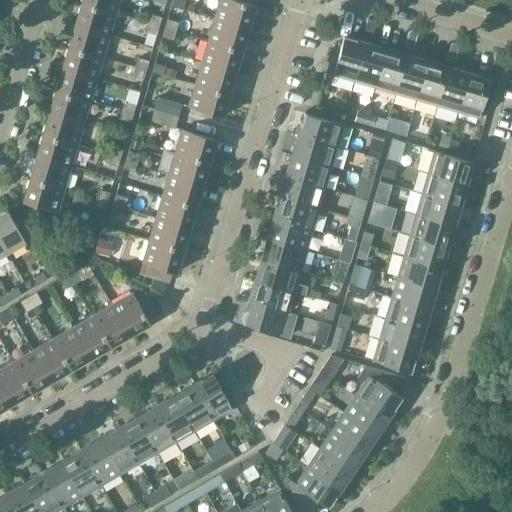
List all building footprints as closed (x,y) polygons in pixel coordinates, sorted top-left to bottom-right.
[(120,0),(82,0),(81,4),(116,14),(120,0)] [(174,0),(172,6),(183,10),(186,0),(174,0)] [(220,0),(214,19),(249,29),(256,7),(233,0),(220,0)] [(75,25),(110,36),(116,14),(81,4),(75,25)] [(148,23),(159,26),(162,18),(151,14),(148,23)] [(368,18),(366,27),(374,29),(377,21),(368,18)] [(243,50),(249,29),(214,19),(208,41),(243,50)] [(166,28),(177,32),(179,23),(168,20),(166,28)] [(159,26),(148,23),(146,32),(157,35),(159,26)] [(69,48),(103,58),(110,36),(75,25),(69,48)] [(363,36),(371,38),(374,29),(366,27),(363,36)] [(177,32),(166,28),(163,37),(174,40),(177,32)] [(410,30),(407,39),(415,42),(418,33),(410,30)] [(332,75),(354,82),(365,43),(343,36),(339,51),(332,75)] [(407,39),(404,48),(413,50),(415,42),(407,39)] [(243,50),(208,41),(202,63),(236,73),(243,50)] [(354,82),(375,88),(386,49),(365,43),(354,82)] [(448,51),(457,54),(459,45),(451,43),(448,51)] [(103,58),(69,48),(62,69),(97,79),(103,58)] [(375,88),(396,94),(407,55),(386,49),(375,88)] [(457,54),(448,51),(446,60),(454,62),(457,54)] [(396,94),(416,100),(428,61),(407,55),(396,94)] [(493,65),(502,67),(504,58),(496,56),(493,65)] [(135,67),(146,70),(149,61),(138,58),(135,67)] [(416,100),(437,106),(448,67),(428,61),(416,100)] [(202,63),(195,85),(230,95),(236,73),(202,63)] [(155,64),(153,72),(164,75),(166,67),(155,64)] [(146,70),(135,67),(133,76),(144,79),(146,70)] [(469,73),(448,67),(437,106),(458,112),(469,73)] [(56,91),(90,101),(97,79),(62,69),(56,91)] [(469,73),(458,112),(480,118),(487,95),(491,80),(469,73)] [(230,95),(195,85),(189,107),(223,117),(230,95)] [(90,101),(56,91),(49,113),(84,123),(90,101)] [(158,98),(154,109),(179,117),(182,105),(158,98)] [(125,102),(122,111),(134,114),(136,105),(125,102)] [(154,109),(151,121),(175,128),(179,117),(154,109)] [(120,119),(131,123),(134,114),(122,111),(120,119)] [(49,113),(43,135),(77,145),(84,123),(49,113)] [(304,113),(298,135),(336,146),(343,124),(319,117),(304,113)] [(216,140),(182,130),(175,152),(210,163),(216,140)] [(43,135),(36,157),(71,167),(77,145),(43,135)] [(298,135),(292,155),(330,167),(336,146),(298,135)] [(392,138),(385,160),(394,163),(400,141),(392,138)] [(109,155),(121,158),(123,149),(112,146),(109,155)] [(435,151),(428,173),(467,184),(473,162),(458,158),(435,151)] [(203,184),(210,163),(175,152),(169,174),(203,184)] [(126,161),(137,165),(140,156),(129,153),(126,161)] [(107,164),(118,167),(121,158),(109,155),(107,164)] [(292,155),(286,176),(324,187),(330,167),(292,155)] [(30,179),(65,189),(71,167),(36,157),(30,179)] [(385,160),(381,176),(392,179),(397,164),(394,163),(385,160)] [(137,165),(126,161),(123,170),(134,173),(137,165)] [(422,194),(461,205),(467,184),(428,173),(422,194)] [(162,196),(197,206),(203,184),(169,174),(162,196)] [(286,176),(280,197),(318,208),(324,187),(286,176)] [(65,189),(30,179),(23,201),(58,211),(65,189)] [(97,199),(108,202),(110,193),(99,190),(97,199)] [(376,193),(373,202),(382,204),(384,195),(376,193)] [(461,205),(422,194),(416,214),(455,225),(461,205)] [(162,196),(156,218),(190,228),(197,206),(162,196)] [(113,205),(124,209),(127,200),(115,197),(113,205)] [(312,229),(318,208),(280,197),(273,218),(312,229)] [(108,202),(97,199),(94,207),(105,211),(108,202)] [(124,209),(113,205),(110,214),(121,217),(124,209)] [(26,243),(8,211),(0,215),(0,240),(8,253),(26,243)] [(416,214),(410,235),(449,246),(455,225),(416,214)] [(156,218),(149,240),(184,250),(190,228),(156,218)] [(312,229),(273,218),(267,239),(306,250),(312,229)] [(404,256),(443,268),(449,246),(410,235),(404,256)] [(306,250),(267,239),(261,260),(300,271),(306,250)] [(184,250),(149,240),(143,262),(149,264),(173,271),(177,272),(184,250)] [(404,256),(398,277),(436,289),(443,268),(404,256)] [(345,278),(349,263),(336,259),(332,274),(345,278)] [(300,271),(261,260),(255,280),(294,292),(300,271)] [(173,271),(149,264),(145,276),(169,283),(173,271)] [(68,274),(74,284),(82,280),(76,270),(68,274)] [(32,278),(37,286),(46,280),(41,273),(32,278)] [(74,284),(68,274),(60,279),(66,289),(74,284)] [(398,277),(392,298),(430,309),(436,289),(398,277)] [(255,280),(249,301),(288,312),(294,292),(255,280)] [(17,287),(7,293),(11,300),(22,294),(17,287)] [(133,294),(148,320),(159,314),(144,288),(133,294)] [(0,296),(0,305),(1,306),(11,300),(7,293),(0,296)] [(29,297),(34,307),(42,303),(36,293),(29,297)] [(132,293),(112,305),(130,336),(150,324),(148,320),(133,294),(132,293)] [(34,307),(29,297),(21,302),(27,312),(34,307)] [(392,298),(386,319),(424,330),(430,309),(392,298)] [(288,312),(249,301),(243,323),(281,335),(288,312)] [(112,305),(93,316),(111,347),(130,336),(112,305)] [(93,316),(73,328),(91,359),(111,347),(93,316)] [(418,351),(424,330),(386,319),(380,339),(418,351)] [(320,322),(313,343),(325,346),(331,325),(320,322)] [(73,328),(53,339),(71,371),(91,359),(73,328)] [(335,332),(330,349),(348,354),(350,344),(343,342),(345,335),(335,332)] [(33,351),(51,382),(71,371),(53,339),(33,351)] [(418,351),(380,339),(373,361),(412,373),(418,351)] [(33,351),(14,362),(32,393),(51,382),(33,351)] [(331,355),(308,389),(318,395),(343,359),(331,355)] [(14,362),(0,370),(0,384),(12,405),(32,393),(14,362)] [(406,378),(365,366),(357,377),(364,382),(356,394),(390,417),(402,398),(396,393),(406,378)] [(193,385),(213,420),(233,409),(220,387),(221,387),(213,374),(193,385)] [(0,411),(12,405),(0,384),(0,411)] [(213,420),(193,385),(174,396),(195,431),(213,420)] [(390,417),(356,394),(344,412),(378,435),(390,417)] [(195,431),(174,396),(156,407),(176,442),(195,431)] [(300,401),(296,407),(304,412),(308,406),(300,401)] [(156,407),(137,418),(157,453),(176,442),(156,407)] [(304,412),(296,407),(293,412),(300,417),(304,412)] [(378,435),(344,412),(332,430),(366,453),(378,435)] [(118,429),(139,464),(157,453),(137,418),(118,429)] [(99,440),(120,475),(139,464),(118,429),(99,440)] [(366,453),(332,430),(320,448),(354,471),(366,453)] [(81,450),(101,485),(120,475),(99,440),(81,450)] [(354,471),(320,448),(308,466),(342,489),(354,471)] [(62,461),(82,496),(101,485),(81,450),(62,461)] [(231,450),(223,455),(227,462),(235,458),(231,450)] [(43,472),(63,507),(82,496),(62,461),(43,472)] [(342,489),(308,466),(296,484),(286,477),(283,482),(301,511),(311,511),(319,501),(329,508),(342,489)] [(200,468),(194,472),(198,480),(204,476),(200,468)] [(24,483),(41,511),(55,511),(63,507),(43,472),(24,483)] [(194,472),(187,476),(192,483),(198,480),(194,472)] [(214,477),(201,485),(205,492),(218,485),(214,477)] [(6,494),(16,511),(41,511),(24,483),(6,494)] [(165,485),(155,491),(161,501),(171,495),(165,485)] [(205,492),(201,485),(188,492),(193,500),(205,492)] [(280,490),(260,501),(266,511),(293,511),(292,511),(280,490)] [(155,491),(144,497),(150,507),(161,501),(155,491)] [(0,497),(0,511),(16,511),(6,494),(0,497)] [(175,500),(164,507),(166,511),(171,511),(179,508),(175,500)] [(266,511),(260,501),(242,511),(241,511),(266,511)] [(236,503),(221,511),(241,511),(242,511),(236,503)]
